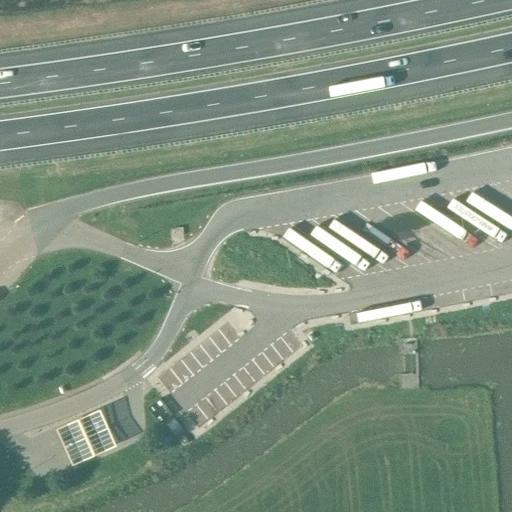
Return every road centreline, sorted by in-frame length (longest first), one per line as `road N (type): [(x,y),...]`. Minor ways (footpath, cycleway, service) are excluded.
road 1 (motorway): [(0,136),(511,47)]
road 2 (motorway): [(493,0),(0,84)]
